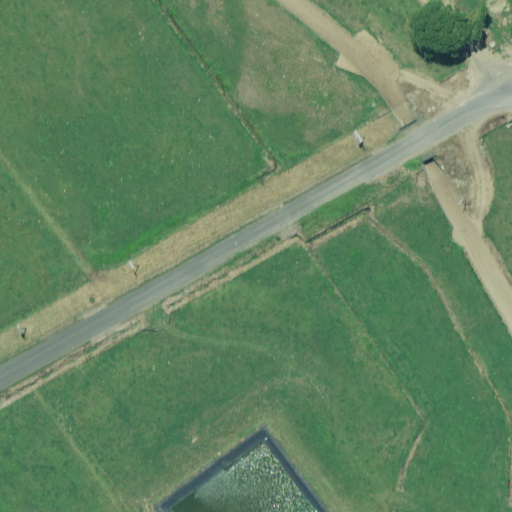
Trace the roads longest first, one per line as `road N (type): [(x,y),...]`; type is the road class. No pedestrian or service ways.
road 1 (unclassified): [(0,375),(511,86)]
road 2 (track): [(295,0),(379,71),(511,308)]
road 3 (track): [(470,230),(479,212),(477,162),(459,116),(436,90),(379,71)]
